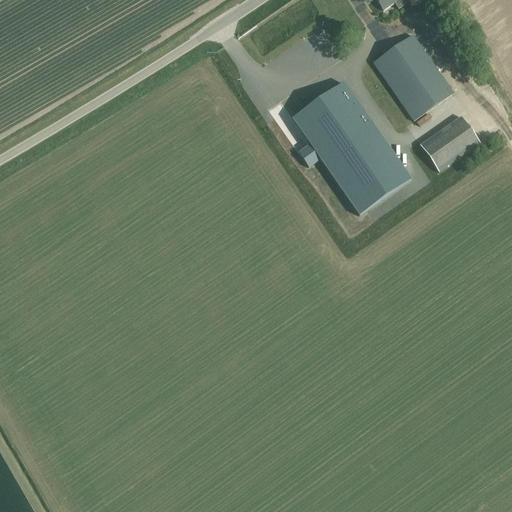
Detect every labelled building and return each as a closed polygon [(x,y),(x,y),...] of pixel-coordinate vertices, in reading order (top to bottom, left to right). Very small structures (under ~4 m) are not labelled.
[(403,0),(374,0),(382,12),(397,2),(401,8),(406,4),(403,0)] [(413,122),(453,95),(412,37),(373,64),(413,122)] [(311,149),(300,157),(308,169),(320,161),(359,218),(411,182),(343,84),(292,120),(311,149)] [(370,98),(378,95),(376,89),(368,92),(370,98)] [(419,147),(437,174),(479,145),(460,118),(419,147)]
